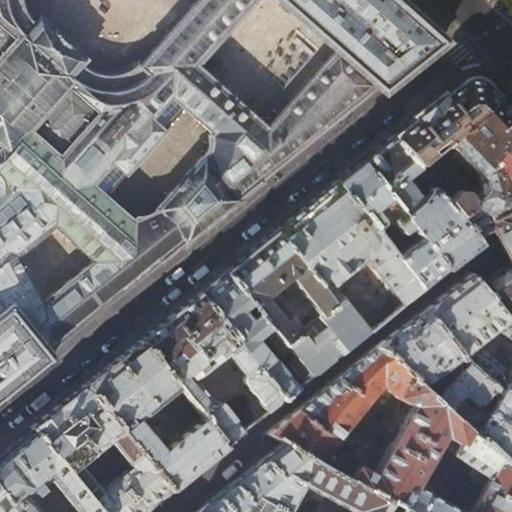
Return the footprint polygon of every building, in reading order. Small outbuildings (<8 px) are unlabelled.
[(127,262),(128,216),(105,195),(156,137),(183,106),(172,94),(197,64),(254,0),(276,0),(333,50),(375,88),(380,92),(442,41),(395,0),(0,0),(0,397),(17,384),(48,358),(17,322),(41,303),(16,257),(53,228),(92,261),(127,262)] [(375,88),(333,50),(266,126),(197,64),(172,94),(183,106),(207,127),(210,136),(210,143),(209,148),(207,154),(203,159),(200,157),(156,206),(158,209),(153,214),(147,217),(140,218),(133,217),(128,216),(127,262),(92,261),(41,303),(17,322),(45,354),(103,307),(159,262),(161,264),(182,247),(184,249),(214,225),(243,202),(240,199),(262,182),(260,180),(334,121),(375,88)] [(464,78),(456,85),(452,88),(424,111),(399,132),(392,138),(413,164),(442,141),(496,98),(476,81),(474,79),(472,78),(470,77),(467,77),(464,78)] [(511,114),(511,113),(496,98),(442,141),(475,173),(479,187),(472,193),(465,195),(461,190),(456,190),(443,200),(473,236),(489,228),(489,229),(495,227),(511,217),(511,215),(511,214),(511,213),(511,114)] [(413,164),(392,138),(390,136),(355,163),(333,181),(373,230),(387,218),(414,197),(412,194),(400,179),(415,166),(413,164)] [(373,230),(333,181),(303,206),(273,230),(333,304),(319,315),(299,332),(284,344),(288,350),(296,359),(311,378),(344,351),(369,331),(330,285),(364,257),(402,304),(420,289),(395,258),(373,230)] [(428,181),(412,194),(414,197),(387,218),(400,233),(410,226),(412,228),(445,269),(467,252),(478,243),(473,236),(443,200),(428,181)] [(511,217),(495,227),(489,229),(492,234),(498,245),(502,253),(508,263),(511,260),(511,213),(511,214),(511,215),(511,217)] [(400,254),(395,258),(420,289),(437,276),(445,269),(412,228),(393,245),(400,254)] [(288,296),(297,288),(319,315),(333,304),(273,230),(247,251),(235,261),(223,270),(284,344),(299,332),(268,293),(279,284),(288,296)] [(494,273),(477,285),(504,318),(505,318),(511,322),(511,260),(508,263),(508,264),(502,268),(494,273)] [(268,358),(252,339),(261,332),(280,356),(288,350),(284,344),(223,270),(207,283),(196,292),(284,400),(311,378),(296,359),(281,372),(269,357),(268,358)] [(444,290),(421,309),(458,356),(467,348),(496,325),(505,318),(504,318),(477,285),(467,272),(444,290)] [(162,320),(138,339),(179,387),(203,416),(226,446),(242,433),(216,401),(215,400),(213,400),(211,400),(209,402),(191,380),(225,352),(243,373),(242,375),(241,376),(241,378),(242,380),(243,382),(268,413),(284,400),(196,292),(162,320)] [(465,398),(486,416),(511,431),(511,394),(501,388),(458,356),(421,309),(391,333),(376,345),(450,414),(465,398)] [(511,322),(505,318),(496,325),(498,332),(511,340),(511,322)] [(82,384),(170,491),(195,471),(211,459),(226,446),(203,416),(161,450),(136,420),(179,387),(138,339),(106,365),(82,384)] [(503,511),(506,508),(511,497),(511,467),(497,459),(450,414),(376,345),(306,400),(295,410),(266,433),(282,443),(406,511),(503,511)] [(467,348),(458,356),(501,388),(509,374),(479,349),(467,348)] [(511,368),(509,374),(501,388),(511,394),(511,368)] [(144,511),(170,491),(82,384),(58,403),(30,427),(31,429),(99,511),(144,511)] [(511,431),(486,416),(465,398),(450,414),(497,459),(511,467),(511,431)] [(0,454),(0,494),(14,511),(99,511),(31,429),(30,430),(0,454)] [(406,511),(281,443),(240,476),(196,511),(197,511),(406,511)] [(14,511),(0,494),(0,511),(14,511)]
